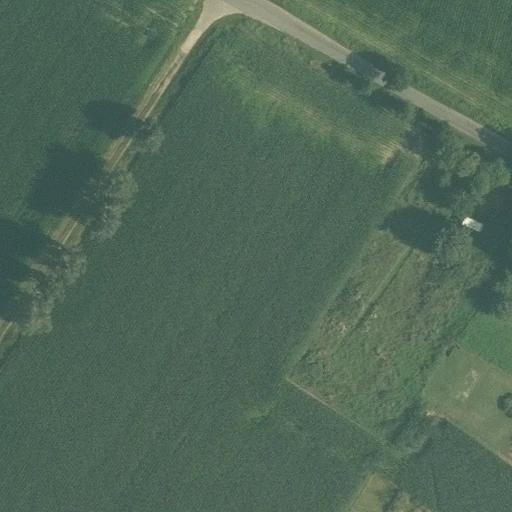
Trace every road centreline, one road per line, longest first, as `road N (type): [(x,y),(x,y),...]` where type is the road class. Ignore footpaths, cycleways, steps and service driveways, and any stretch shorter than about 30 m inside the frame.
road 1 (track): [(206,0),(0,326)]
road 2 (unclassified): [(250,0),(511,152)]
